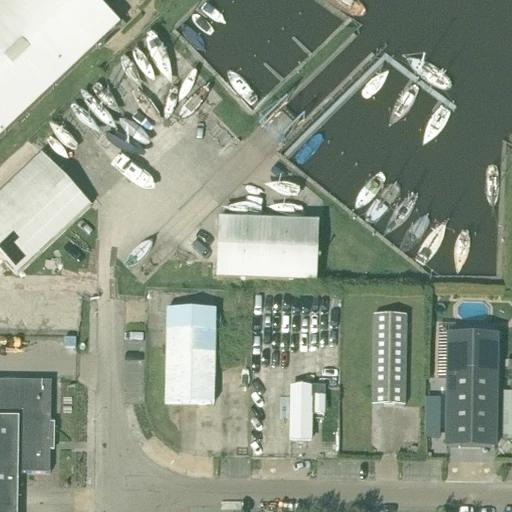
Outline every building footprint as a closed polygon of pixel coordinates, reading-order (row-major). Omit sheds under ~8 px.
[(8,0),(0,8),(0,140),(98,48),(97,46),(117,28),(91,0),(8,0)] [(17,278),(91,208),(41,156),(0,194),(0,259),(17,278)] [(219,221),(217,281),(316,285),(319,225),(219,221)] [(165,405),(214,405),(215,312),(167,311),(165,405)] [(372,407),(405,408),(406,318),(374,317),(372,407)] [(448,343),(446,449),(495,450),(497,343),(448,343)] [(0,374),(31,375),(31,365),(0,364),(0,374)] [(0,511),(17,511),(18,475),(50,475),(50,382),(0,381),(0,511)] [(291,389),(290,442),(310,442),(311,416),(324,415),(324,396),(315,396),(315,390),(291,389)] [(511,394),(501,395),(500,441),(511,441),(511,394)]
